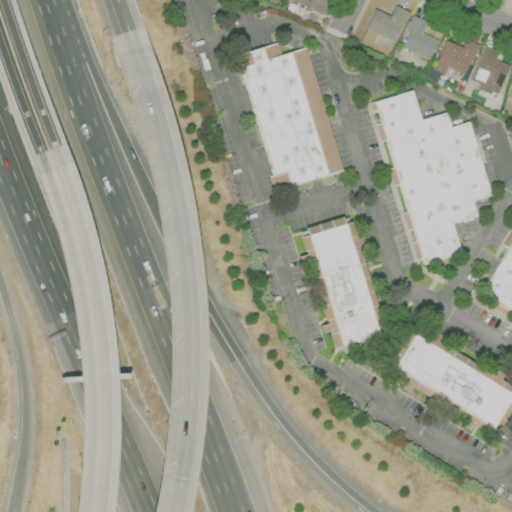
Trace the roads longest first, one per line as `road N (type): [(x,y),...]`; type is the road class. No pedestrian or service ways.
road 1 (motorway): [(172,511),(188,392),(187,255),(160,122),(131,38)]
road 2 (motorway): [(0,150),(150,511)]
road 3 (motorway): [(103,511),(111,392),(106,329),(96,263),(58,142)]
road 4 (motorway): [(42,148),(65,210),(89,331),(94,393),(86,511)]
road 5 (motorway): [(233,511),(120,189)]
road 6 (motorway): [(197,280),(70,0)]
road 7 (motorway): [(370,511),(278,420),(197,280)]
road 8 (motorway): [(0,274),(28,399),(14,506)]
road 9 (motorway): [(120,189),(48,0)]
road 10 (motorway): [(58,142),(5,0)]
